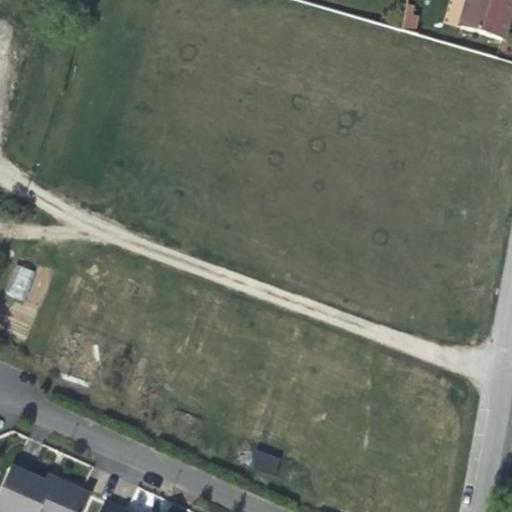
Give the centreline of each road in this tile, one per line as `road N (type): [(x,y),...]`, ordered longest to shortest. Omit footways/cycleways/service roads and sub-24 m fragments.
road 1 (residential): [(242,511),(0,402)]
road 2 (residential): [(472,511),(511,303)]
